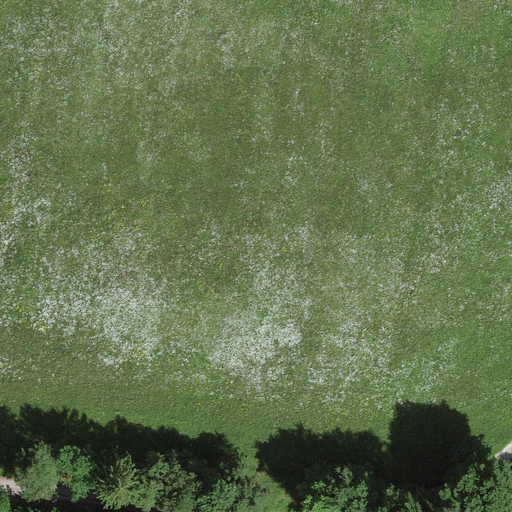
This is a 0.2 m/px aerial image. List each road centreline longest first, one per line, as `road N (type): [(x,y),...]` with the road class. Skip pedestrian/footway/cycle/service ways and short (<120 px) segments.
road 1 (track): [(0,484),(169,511)]
road 2 (track): [(391,511),(428,500),(511,448)]
